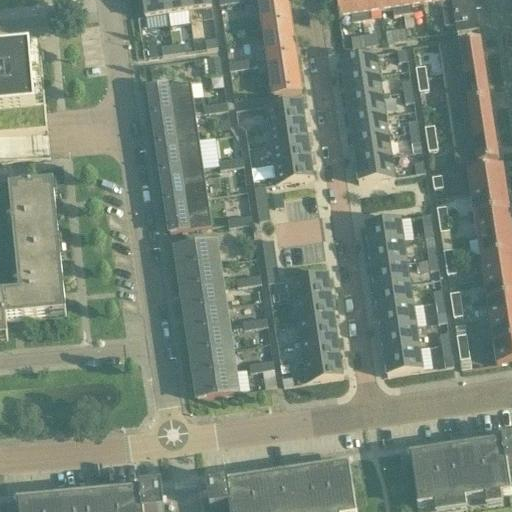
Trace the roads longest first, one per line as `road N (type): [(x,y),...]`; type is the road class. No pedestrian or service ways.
road 1 (residential): [(160,354),(109,0)]
road 2 (residential): [(344,227),(309,0)]
road 3 (residential): [(173,444),(372,415)]
road 4 (residential): [(372,415),(344,227)]
road 5 (residential): [(0,467),(173,444)]
road 6 (residential): [(0,369),(160,354)]
road 7 (residential): [(372,415),(511,396)]
road 8 (unknown): [(186,506),(319,509)]
